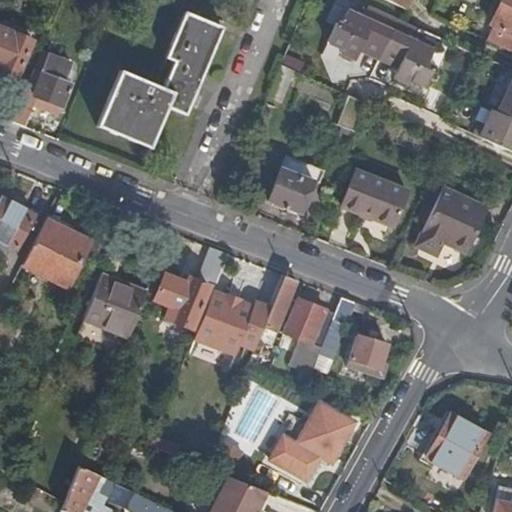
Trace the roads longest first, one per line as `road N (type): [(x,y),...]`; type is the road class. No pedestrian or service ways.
road 1 (residential): [(182,214),(397,299),(466,335)]
road 2 (residential): [(273,0),(182,214)]
road 3 (tertiary): [(466,335),(414,393),(345,511)]
road 4 (residential): [(0,142),(182,214)]
